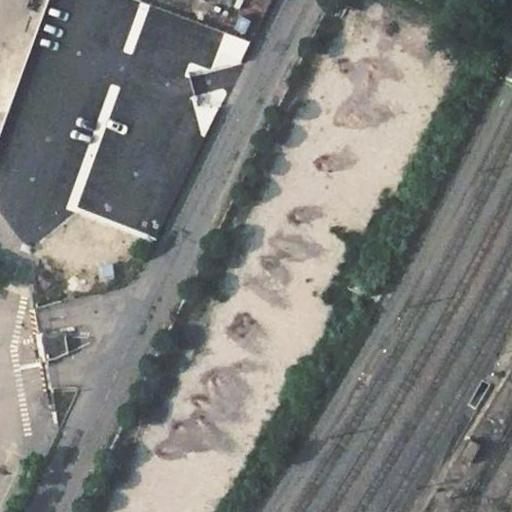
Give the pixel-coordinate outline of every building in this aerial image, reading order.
[(297,137),(292,146),(310,154),(316,145),(380,176),(446,45),(355,2),(291,133),(297,137)] [(55,90),(26,172),(73,188),(102,106),(55,90)] [(0,199),(0,207),(43,216),(49,190),(0,179),(0,190),(2,191),(0,199)] [(74,257),(71,265),(108,278),(127,228),(100,218),(95,232),(70,223),(60,252),(74,257)] [(57,259),(71,265),(74,257),(60,252),(57,259)] [(281,263),(265,255),(199,390),(168,375),(125,463),(156,478),(151,487),(183,504),(195,481),(205,486),(211,474),(201,469),(275,321),(295,331),(320,282),(298,272),(300,268),(282,260),(281,263)] [(63,329),(41,334),(45,358),(67,349),(63,329)]
